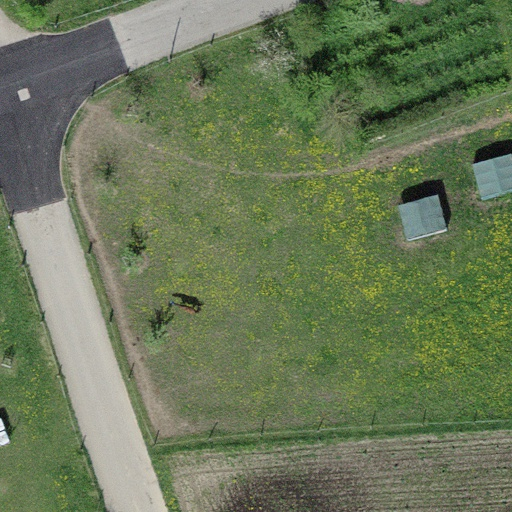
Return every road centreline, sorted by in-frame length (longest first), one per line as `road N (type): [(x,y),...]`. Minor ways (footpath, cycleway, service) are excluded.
road 1 (unclassified): [(138,511),(0,86)]
road 2 (residential): [(0,86),(228,0)]
